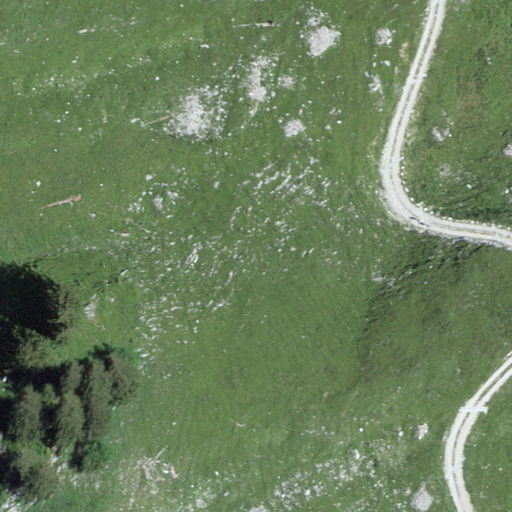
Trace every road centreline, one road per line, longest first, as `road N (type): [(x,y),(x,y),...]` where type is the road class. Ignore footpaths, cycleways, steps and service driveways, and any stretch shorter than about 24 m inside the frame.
road 1 (track): [(511,237),(414,217),(393,187),(398,132),(439,0)]
road 2 (track): [(466,511),(455,434),(511,365)]
